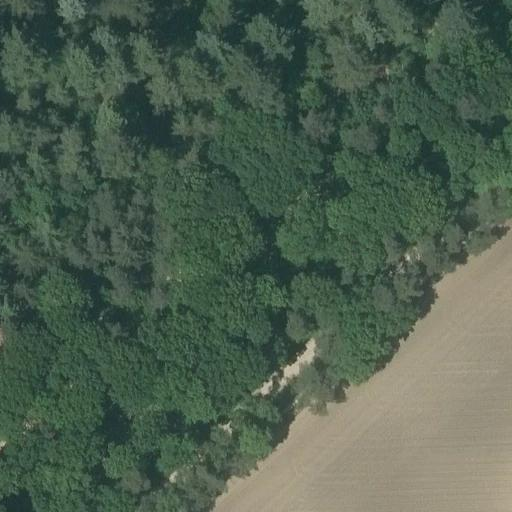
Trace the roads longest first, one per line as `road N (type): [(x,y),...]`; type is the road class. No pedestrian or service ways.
road 1 (track): [(511,36),(0,236)]
road 2 (track): [(148,511),(511,171)]
